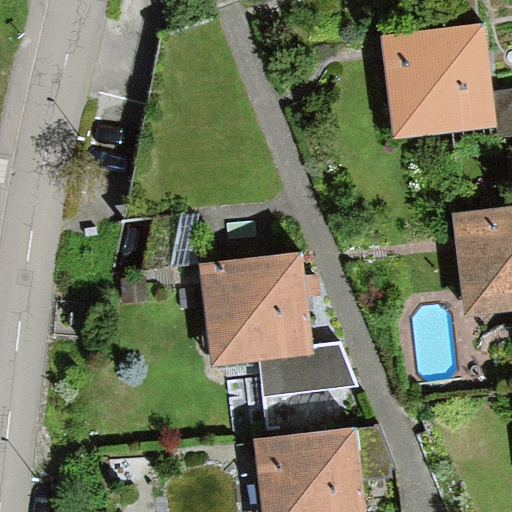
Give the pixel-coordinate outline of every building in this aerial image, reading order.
[(476,0),(446,0),(450,29),(479,26),(476,0)] [(450,29),(385,36),(395,137),(495,127),(492,92),(485,25),(479,26),(450,29)] [(511,90),(492,92),(495,127),(496,139),(511,137),(511,90)] [(511,208),(456,215),(467,316),(511,311),(511,208)] [(299,250),(201,259),(210,357),(308,348),(299,250)] [(362,511),(354,422),(256,432),(264,511),(362,511)]
